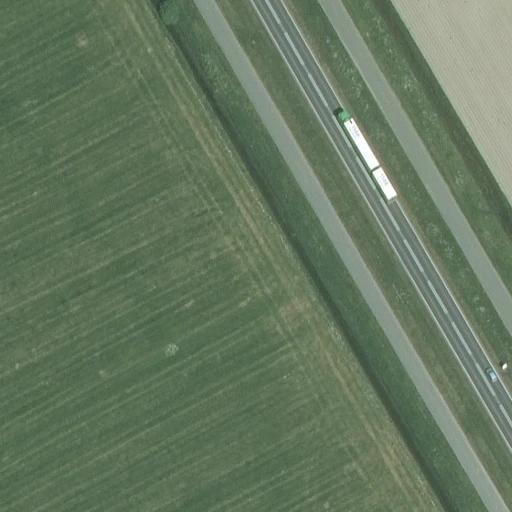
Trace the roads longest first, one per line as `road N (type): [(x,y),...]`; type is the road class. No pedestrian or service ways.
road 1 (unclassified): [(203,0),(499,511)]
road 2 (trunk): [(511,427),(264,0)]
road 3 (unclassified): [(327,0),(511,318)]
